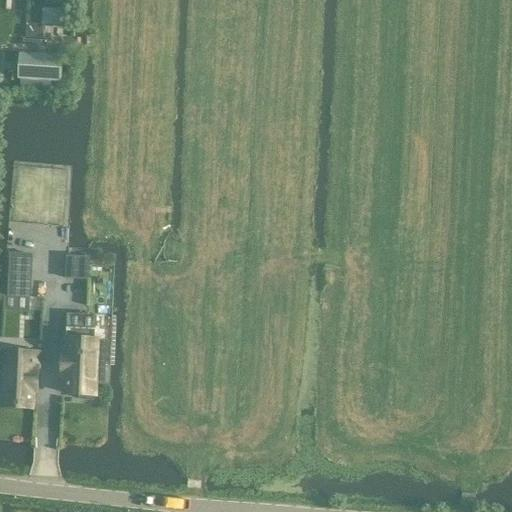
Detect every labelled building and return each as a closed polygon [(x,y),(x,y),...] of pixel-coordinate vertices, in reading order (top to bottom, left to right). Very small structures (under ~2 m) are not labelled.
[(18,79),(61,82),(63,56),(19,53),(18,79)] [(66,256),(65,280),(90,281),(91,257),(66,256)] [(33,275),(9,274),(8,298),(32,299),(33,275)] [(64,354),(63,365),(67,365),(66,393),(80,394),(80,399),(94,400),(95,383),(104,383),(105,366),(95,366),(97,340),(94,340),(95,330),(68,329),(67,339),(65,339),(64,354)] [(0,376),(0,394),(4,394),(3,407),(31,408),(33,380),(37,380),(38,369),(37,368),(38,354),(6,352),(5,377),(0,376)]
